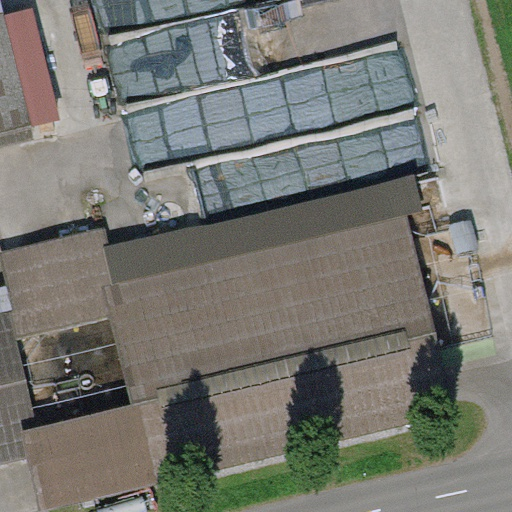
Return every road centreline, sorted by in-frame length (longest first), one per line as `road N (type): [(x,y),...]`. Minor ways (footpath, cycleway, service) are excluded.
road 1 (track): [(400,0),(511,354)]
road 2 (tertiary): [(511,482),(384,511)]
